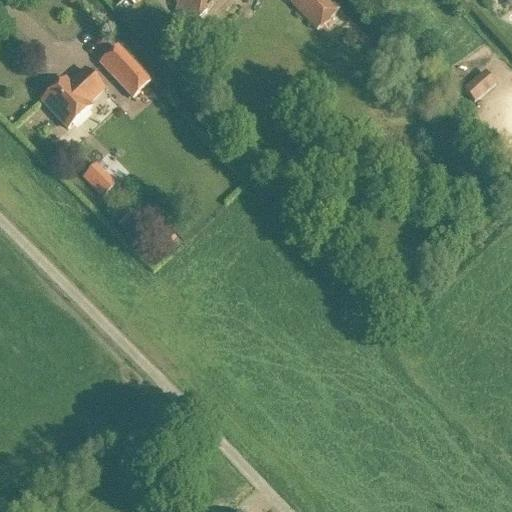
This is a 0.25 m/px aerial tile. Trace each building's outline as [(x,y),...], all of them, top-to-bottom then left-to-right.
[(133,10),(142,0),(125,0),(124,1),(133,10)] [(159,0),(190,31),(222,0),(159,0)] [(339,16),(323,0),(292,0),(287,5),(318,37),(339,16)] [(132,107),(150,90),(116,54),(98,71),(132,107)] [(87,110),(103,95),(85,76),(69,90),(64,85),(42,106),(68,134),(90,113),(87,110)] [(496,90),(484,76),(463,94),(474,108),(496,90)]
